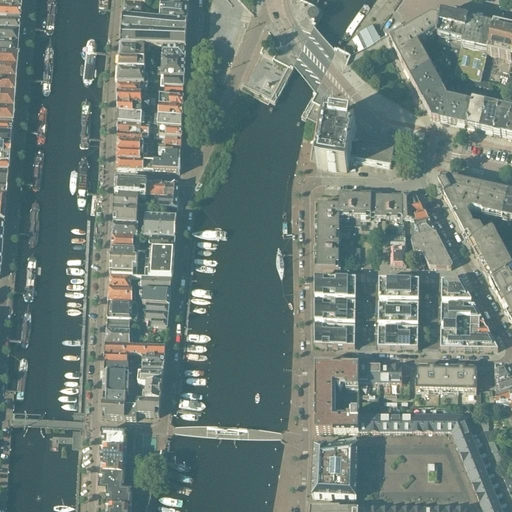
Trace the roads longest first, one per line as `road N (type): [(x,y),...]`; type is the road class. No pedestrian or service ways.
road 1 (residential): [(187,182),(162,431),(95,428)]
road 2 (residential): [(25,0),(3,297)]
road 3 (residential): [(417,184),(305,188),(304,361)]
road 4 (residential): [(95,428),(107,179)]
road 5 (residential): [(304,361),(511,360)]
road 6 (residential): [(511,359),(417,184)]
road 7 (residential): [(187,182),(269,7)]
road 8 (residential): [(194,0),(187,182)]
road 9 (residential): [(117,0),(107,179)]
road 10 (residential): [(425,155),(360,111),(302,49)]
road 11 (residential): [(301,511),(304,361)]
